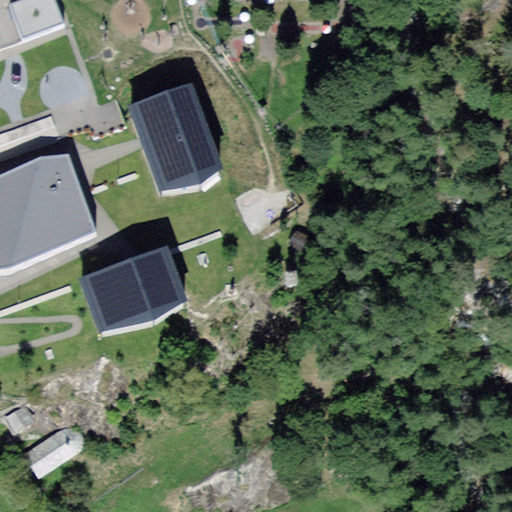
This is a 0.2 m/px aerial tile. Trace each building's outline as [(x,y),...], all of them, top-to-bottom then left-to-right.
[(21,0),(10,5),(23,39),(60,24),(51,0),(21,0)] [(192,82),(128,105),(140,142),(159,189),(200,184),(223,167),(192,82)] [(126,122),(118,98),(87,109),(96,132),(126,122)] [(41,161),(0,179),(0,273),(12,272),(93,234),(69,159),(41,161)] [(108,273),(83,282),(100,334),(151,320),(187,301),(168,252),(108,273)] [(25,414),(5,425),(14,442),(35,431),(25,414)] [(67,436),(24,465),(39,487),(83,458),(86,450),(84,441),(76,436),(67,436)]
